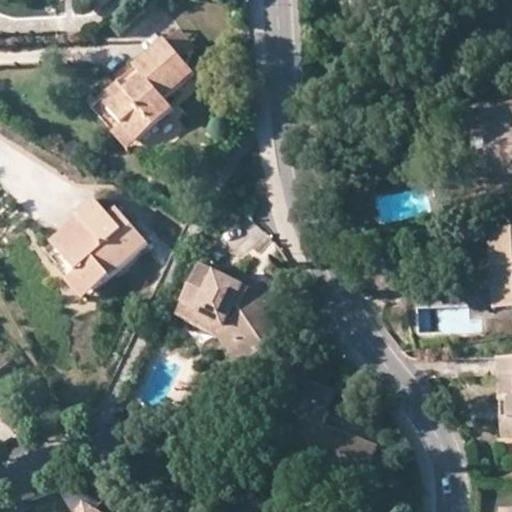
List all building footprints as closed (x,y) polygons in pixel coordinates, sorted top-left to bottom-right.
[(183,32),(169,44),(186,63),(199,51),(183,32)] [(186,63),(169,44),(139,70),(147,79),(110,110),(103,101),(94,109),(116,134),(124,125),(139,143),(177,111),(168,101),(197,76),(186,63)] [(139,70),(103,101),(110,110),(147,79),(139,70)] [(511,94),(502,95),(503,115),(511,114),(511,94)] [(511,114),(503,115),(475,117),(476,135),(489,135),(490,141),(490,151),(495,151),(497,181),(511,180),(511,114)] [(130,151),(139,143),(124,125),(116,134),(130,151)] [(91,229),(62,254),(79,273),(71,281),(87,301),(151,245),(121,212),(113,219),(98,202),(81,217),(84,219),(91,229)] [(55,245),(62,254),(91,229),(84,219),(55,245)] [(511,231),(493,233),(496,294),(511,293),(511,231)] [(254,293),(243,287),(206,269),(183,317),(222,335),(245,371),(272,353),(281,335),(266,313),(281,302),(269,283),(264,287),(254,293)] [(246,279),(243,287),(254,293),(264,287),(246,279)] [(511,293),(496,294),(496,309),(511,308),(511,293)] [(0,374),(11,365),(0,351),(0,374)] [(510,420),(503,420),(503,437),(511,436),(511,359),(500,361),(502,402),(509,402),(510,420)] [(327,470),(339,475),(364,485),(380,448),(326,427),(340,394),(308,382),(295,413),(305,418),(284,468),(320,484),(324,477),(327,470)] [(502,402),(503,420),(510,420),(509,402),(502,402)] [(336,481),(339,475),(327,470),(324,477),(336,481)] [(130,511),(131,511),(104,497),(96,511),(94,511),(85,507),(82,511),(130,511)]
